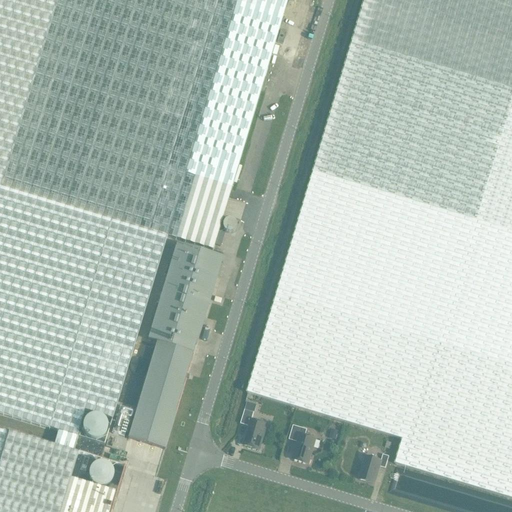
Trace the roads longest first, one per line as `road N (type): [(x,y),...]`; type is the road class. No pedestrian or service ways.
road 1 (unclassified): [(194,452),(329,0)]
road 2 (unclassified): [(392,511),(194,452)]
road 3 (unknown): [(306,76),(274,86),(251,136),(243,182),(262,224)]
